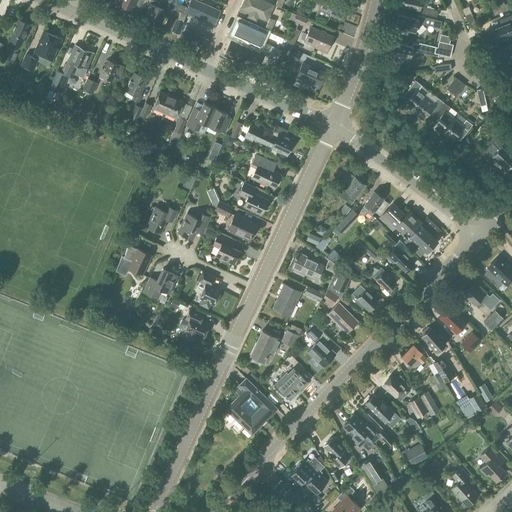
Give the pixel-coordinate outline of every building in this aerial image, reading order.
[(141,9),(142,6),(144,7),(146,0),(117,0),(116,2),(134,10),(135,6),(141,9)] [(159,2),(158,2),(153,0),(149,0),(144,14),(161,21),(165,12),(171,14),(176,0),(169,0),(168,4),(162,1),(161,1),(160,2),(159,2)] [(274,5),(261,0),(245,0),(242,9),(267,21),(274,5)] [(337,0),(321,0),(318,8),(331,13),(330,15),(340,20),(347,4),(337,0)] [(400,0),(400,5),(419,9),(418,13),(436,17),(438,11),(426,8),(426,7),(424,7),(424,6),(422,0),(421,0),(400,0)] [(222,12),(204,2),(197,16),(215,25),(222,12)] [(498,7),(501,13),(507,10),(504,5),(498,7)] [(501,13),(498,7),(492,9),(495,15),(501,13)] [(299,31),(297,29),(296,29),(299,23),(304,25),(307,19),(290,11),(287,16),(286,21),(295,25),(290,35),(292,36),(296,38),(299,31)] [(181,12),(176,22),(182,24),(186,15),(186,14),(181,12)] [(471,29),(476,26),(471,13),(465,16),(471,29)] [(511,29),(509,23),(511,21),(511,14),(498,20),(501,26),(491,30),(496,42),(502,40),(504,41),(506,40),(508,39),(508,37),(511,35),(511,29)] [(398,15),(395,28),(401,29),(400,34),(408,35),(409,31),(415,32),(416,28),(417,29),(421,25),(421,24),(423,24),(424,17),(418,16),(417,19),(398,15)] [(7,47),(3,57),(10,60),(14,50),(17,43),(19,44),(22,38),(24,39),(27,30),(26,30),(29,24),(18,19),(9,39),(10,40),(8,47),(7,47)] [(271,30),(275,21),(269,19),(265,28),(271,31),(271,30)] [(211,29),(190,20),(185,32),(206,41),(211,29)] [(260,47),(266,33),(258,30),(259,27),(249,23),(248,25),(237,20),(231,34),(244,40),(243,40),(251,44),(251,43),(260,47)] [(434,27),(440,29),(442,21),(435,20),(434,27)] [(315,48),(326,53),(333,37),(310,27),(304,41),(316,46),(315,48)] [(61,38),(44,30),(32,56),(26,54),(21,65),(33,70),(40,54),(52,60),(61,38)] [(435,47),(451,51),(453,45),(439,41),(437,47),(435,47)] [(393,42),(390,55),(395,56),(394,61),(402,63),(403,58),(409,60),(410,56),(411,56),(415,53),(416,51),(417,52),(419,45),(413,43),(412,47),(393,42)] [(267,55),(271,46),(266,43),(261,53),(267,55)] [(224,45),(218,58),(245,70),(251,57),(224,45)] [(271,46),(267,55),(277,60),(281,50),(271,46)] [(73,47),(69,56),(63,71),(73,76),(78,65),(87,68),(93,53),(86,50),(86,49),(82,47),(80,48),(78,47),(77,49),(73,47)] [(451,51),(435,47),(434,53),(450,57),(451,51)] [(288,57),(297,61),(299,55),(290,51),(288,57)] [(112,61),(107,59),(103,68),(102,68),(99,74),(98,77),(105,80),(106,77),(112,80),(115,72),(121,74),(124,67),(117,64),(116,62),(114,61),(112,61)] [(325,73),(303,63),(297,77),(309,82),(308,84),(319,89),(320,84),(320,85),(325,73)] [(451,70),(450,64),(434,66),(435,73),(451,70)] [(251,65),(250,67),(249,71),(258,75),(261,70),(251,65)] [(147,78),(129,70),(129,71),(133,72),(130,79),(129,79),(125,90),(134,94),(132,99),(139,102),(142,95),(139,94),(143,86),(147,78)] [(65,83),(68,76),(57,71),(49,89),(60,94),(64,83),(65,83)] [(269,74),(260,71),(258,78),(266,81),(269,74)] [(460,81),(455,77),(446,89),(451,93),(460,81)] [(97,83),(87,78),(83,89),(92,94),(97,83)] [(414,112),(426,96),(418,90),(422,86),(415,80),(403,96),(404,97),(407,101),(404,105),(414,112)] [(460,81),(451,93),(456,97),(465,85),(460,81)] [(482,89),(476,90),(480,106),(486,105),(482,89)] [(164,113),(172,95),(167,93),(167,94),(160,91),(152,108),(164,113)] [(177,97),(172,95),(164,113),(176,118),(184,102),(177,98),(177,97)] [(434,102),(426,96),(414,112),(423,120),(426,116),(430,118),(431,118),(444,103),(437,98),(434,102)] [(142,108),(140,115),(145,118),(151,105),(145,102),(142,108)] [(194,107),(186,125),(203,133),(207,125),(215,107),(204,102),(200,110),(194,107)] [(432,127),(442,134),(454,118),(447,112),(450,108),(444,103),(431,118),(433,119),(435,123),(432,127)] [(139,115),(140,115),(142,108),(135,105),(130,116),(130,117),(129,120),(136,122),(139,115)] [(227,112),(215,107),(207,125),(224,132),(230,118),(225,116),(227,112)] [(85,115),(82,113),(83,113),(77,110),(77,111),(74,109),(71,116),(82,121),(85,115)] [(100,128),(106,115),(99,112),(93,125),(100,128)] [(185,120),(180,117),(174,130),(180,133),(185,120)] [(454,118),(442,134),(452,142),(455,138),(459,140),(460,141),(472,125),(466,120),(462,124),(454,118)] [(228,136),(235,139),(242,123),(236,120),(228,136)] [(272,135),(250,125),(245,122),(241,129),(247,132),(244,137),(252,141),(253,138),(267,145),(272,135)] [(272,135),(267,145),(271,147),(286,154),(293,139),(279,132),(276,137),(272,135)] [(228,137),(225,143),(229,145),(231,146),(234,140),(228,137)] [(502,166),(506,170),(511,163),(511,157),(506,151),(510,147),(502,138),(495,140),(492,143),(495,146),(495,147),(494,152),(495,153),(492,156),(497,160),(493,164),(499,169),(502,166)] [(211,159),(210,159),(214,161),(218,152),(212,149),(208,158),(211,159)] [(188,165),(193,153),(187,150),(181,163),(188,165)] [(269,161),(256,155),(251,165),(256,168),(252,178),(274,188),(280,174),(267,167),(269,161)] [(188,173),(182,186),(189,189),(195,177),(188,173)] [(355,178),(346,190),(344,189),(339,196),(351,204),(356,198),(355,198),(365,185),(355,178)] [(244,183),(238,194),(247,198),(243,206),(261,214),(259,217),(260,217),(268,200),(252,193),(255,188),(244,183)] [(365,205),(362,209),(371,215),(374,211),(375,212),(383,200),(384,198),(374,191),(368,200),(365,204),(365,205)] [(219,201),(215,210),(227,216),(232,207),(219,201)] [(345,203),(339,210),(344,214),(350,207),(345,203)] [(406,215),(393,203),(380,217),(392,230),(395,227),(407,238),(404,241),(420,256),(425,250),(426,252),(437,241),(432,236),(439,229),(427,218),(422,223),(410,211),(406,215)] [(144,225),(160,233),(166,219),(172,222),(177,211),(168,206),(165,212),(155,207),(146,226),(144,225)] [(353,210),(336,227),(342,232),(358,215),(353,210)] [(187,213),(178,232),(191,238),(197,227),(203,230),(209,217),(198,212),(195,217),(187,213)] [(235,213),(227,230),(249,240),(246,245),(247,245),(256,225),(245,219),(245,218),(235,213)] [(388,230),(383,235),(394,245),(399,240),(388,230)] [(218,233),(212,245),(219,248),(215,255),(233,263),(239,251),(228,246),(231,239),(218,233)] [(310,233),(307,239),(317,244),(320,238),(310,233)] [(359,246),(366,252),(374,259),(378,255),(364,241),(359,237),(356,240),(360,245),(359,246)] [(123,257),(131,261),(128,268),(142,274),(151,255),(137,249),(129,245),(123,257)] [(403,251),(402,253),(395,246),(385,256),(393,263),(395,261),(406,271),(407,270),(408,271),(411,268),(410,267),(414,263),(403,251)] [(334,249),(328,256),(334,262),(340,255),(334,249)] [(300,253),(300,254),(298,253),(295,260),(293,258),(289,265),(292,266),(291,268),(317,280),(324,265),(305,257),(306,256),(300,253)] [(488,268),(489,269),(485,274),(499,288),(504,283),(505,285),(511,277),(511,269),(499,257),(488,268)] [(329,259),(324,268),(334,273),(338,265),(329,259)] [(334,273),(327,289),(334,294),(337,289),(344,292),(351,277),(342,271),(343,269),(338,265),(334,273)] [(381,267),(372,275),(387,290),(388,289),(390,290),(392,287),(392,286),(396,282),(381,267)] [(149,277),(143,291),(156,298),(160,289),(167,292),(176,275),(162,269),(157,281),(149,277)] [(208,309),(210,303),(213,305),(221,290),(211,285),(215,277),(202,271),(198,281),(205,284),(199,298),(201,299),(199,304),(208,309)] [(284,283),(272,308),(290,316),(301,291),(284,283)] [(472,284),(463,293),(475,305),(475,304),(479,308),(490,297),(486,293),(487,293),(480,286),(477,289),(472,284)] [(307,286),(304,293),(320,300),(323,294),(307,286)] [(362,287),(354,295),(358,298),(357,299),(369,310),(377,301),(366,290),(365,290),(362,287)] [(327,289),(322,300),(331,306),(338,296),(334,294),(327,289)] [(339,303),(328,314),(346,333),(358,321),(339,303)] [(458,331),(466,322),(449,307),(440,316),(452,328),(453,326),(458,331)] [(190,308),(185,319),(182,320),(179,324),(181,329),(184,330),(181,338),(194,343),(197,336),(203,338),(209,324),(200,321),(203,314),(190,308)] [(495,311),(484,322),(491,330),(502,318),(495,311)] [(431,327),(431,328),(430,327),(429,327),(423,332),(423,334),(423,335),(422,335),(432,346),(436,350),(445,343),(441,338),(444,335),(438,329),(435,331),(431,327)] [(282,340),(280,339),(279,339),(294,346),(299,336),(287,330),(282,340)] [(273,353),(279,339),(280,339),(262,331),(251,355),(264,361),(266,357),(267,357),(268,355),(267,355),(268,351),(273,353)] [(473,331),(462,343),(471,352),(482,340),(473,331)] [(320,339),(308,351),(323,366),(335,354),(320,339)] [(410,364),(411,363),(416,368),(421,363),(426,358),(421,353),(421,352),(413,345),(407,351),(406,351),(403,354),(404,354),(402,356),(410,364)] [(441,359),(434,364),(445,380),(452,375),(441,359)] [(294,369),(288,374),(283,380),(282,378),(275,385),(286,395),(285,395),(287,397),(287,396),(290,399),(307,382),(294,369)] [(437,373),(431,377),(435,385),(442,381),(437,373)] [(409,390),(404,385),(407,383),(398,375),(395,378),(392,375),(390,377),(389,377),(386,380),(386,382),(384,384),(396,395),(401,390),(405,394),(409,390)] [(226,409),(251,434),(276,408),(246,378),(239,385),(244,390),(226,409)] [(439,411),(435,403),(428,391),(420,395),(431,416),(439,411)] [(469,399),(472,403),(462,409),(467,418),(476,411),(486,406),(479,393),(469,399)] [(365,404),(378,415),(384,421),(394,411),(383,400),(382,402),(374,394),(370,398),(368,398),(366,401),(366,402),(365,404)] [(419,396),(408,402),(417,418),(428,411),(419,396)] [(488,408),(495,415),(501,408),(495,401),(488,408)] [(350,419),(349,420),(368,439),(376,431),(368,423),(366,425),(355,414),(354,415),(352,415),(350,417),(350,419)] [(349,420),(348,421),(347,421),(345,423),(345,424),(343,426),(355,437),(353,439),(356,442),(359,444),(361,443),(362,444),(368,439),(349,420)] [(469,423),(466,426),(471,432),(475,428),(474,427),(471,423),(470,423),(469,423)] [(382,429),(378,433),(388,445),(393,441),(382,429)] [(332,438),(331,438),(330,438),(327,441),(328,442),(324,446),(331,454),(330,455),(330,457),(332,460),(331,461),(340,468),(351,457),(343,449),(344,449),(332,438)] [(406,452),(412,463),(427,455),(421,444),(406,452)] [(487,462),(480,469),(486,475),(488,473),(496,481),(505,472),(496,462),(501,458),(490,447),(481,456),(487,462)] [(320,470),(324,466),(314,456),(310,460),(308,458),(304,462),(304,461),(301,464),(299,463),(295,467),(296,469),(293,472),(293,475),(301,482),(305,477),(315,466),(320,470)] [(382,480),(368,459),(359,465),(372,486),(382,480)] [(322,472),(320,470),(315,466),(305,477),(309,481),(307,483),(316,492),(317,490),(319,492),(323,487),(322,486),(327,480),(320,474),(321,472),(322,473),(322,472)] [(424,473),(419,467),(414,472),(419,478),(424,473)] [(458,483),(451,489),(465,505),(462,508),(463,508),(477,495),(464,480),(468,476),(460,467),(452,475),(458,483)] [(340,477),(336,470),(330,473),(334,481),(340,477)] [(342,502),(332,511),(354,511),(359,507),(352,500),(354,498),(354,495),(352,493),(354,490),(348,485),(337,497),(342,502)] [(335,488),(325,498),(330,503),(340,493),(335,488)] [(447,510),(444,505),(435,494),(425,502),(430,508),(425,511),(445,511),(447,510)]
